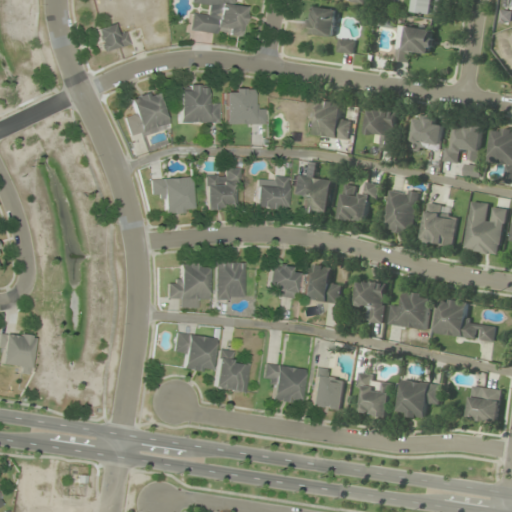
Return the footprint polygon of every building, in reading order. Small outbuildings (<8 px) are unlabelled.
[(190,13),(188,31),(240,37),(244,6),(233,5),(233,0),(189,0),(189,4),(207,6),(206,15),(190,13)] [(438,16),(440,0),(412,0),(411,12),(438,16)] [(310,36),(335,36),(336,9),(311,8),(310,36)] [(128,45),(125,31),(114,34),(112,23),(94,28),(100,51),(128,45)] [(435,31),(402,26),(396,60),(407,62),(408,52),(431,55),(435,31)] [(353,55),(355,42),(340,39),(337,52),(353,55)] [(206,104),(206,85),(187,85),(187,91),(178,91),(178,123),(217,123),(217,104),(206,104)] [(263,107),(253,107),(253,88),(223,89),(224,125),(263,125),(263,107)] [(167,125),(156,90),(127,99),(133,115),(123,118),(129,137),(167,125)] [(310,135),(349,140),(351,121),(341,120),(343,103),(314,100),(310,135)] [(397,112),(368,109),(366,136),(382,137),(381,153),(393,154),(397,112)] [(441,118),(413,118),(413,151),(441,151),(441,118)] [(483,127),(456,124),(453,150),(446,150),(444,162),(458,163),(459,151),(468,152),(467,160),(479,162),(483,127)] [(511,129),(493,128),(490,162),(507,164),(505,184),(511,184),(511,129)] [(233,209),(233,170),(221,170),(221,175),(203,175),(204,209),(233,209)] [(299,212),(328,216),(334,180),(294,174),(291,194),(302,195),(299,212)] [(254,209),(284,210),(285,178),(255,177),(254,209)] [(189,178),(150,178),(150,195),(161,195),(161,213),(190,213),(189,178)] [(340,219),(366,223),(370,202),(376,203),(379,186),(365,183),(363,191),(345,188),(340,219)] [(413,236),(420,193),(389,188),(382,231),(413,236)] [(499,256),(508,208),(492,205),(472,201),(464,250),(499,256)] [(458,217),(449,216),(450,205),(427,202),(422,244),(454,247),(458,217)] [(213,299),(242,299),(242,262),(213,262),(213,299)] [(206,298),(206,264),(177,263),(177,284),(167,283),(166,299),(176,299),(176,308),(196,308),(196,298),(206,298)] [(333,268),(304,264),(300,300),(340,305),(342,285),(332,284),(333,268)] [(265,296),(293,297),(295,267),(267,265),(265,296)] [(384,323),(387,284),(358,281),(356,307),(365,308),(364,322),(384,323)] [(428,330),(432,295),(403,292),(402,307),(391,305),(389,325),(428,330)] [(435,333),(493,343),(496,326),(466,321),(469,303),(441,298),(435,333)] [(27,374),(33,336),(0,331),(0,351),(2,351),(0,364),(19,367),(18,373),(27,374)] [(209,373),(214,337),(174,332),(172,351),(181,352),(179,369),(209,373)] [(216,349),(211,389),(243,393),(247,363),(228,361),(229,350),(216,349)] [(261,380),(270,381),(268,401),(298,405),(303,368),(263,363),(261,380)] [(308,406),(340,411),(344,382),(326,379),(328,369),(314,367),(308,406)] [(361,414),(387,418),(393,384),(376,382),(377,376),(360,373),(357,391),(365,392),(361,414)] [(398,416),(427,419),(428,404),(440,405),(442,385),(402,380),(398,416)] [(467,420),(497,423),(502,390),(471,386),(467,420)]
